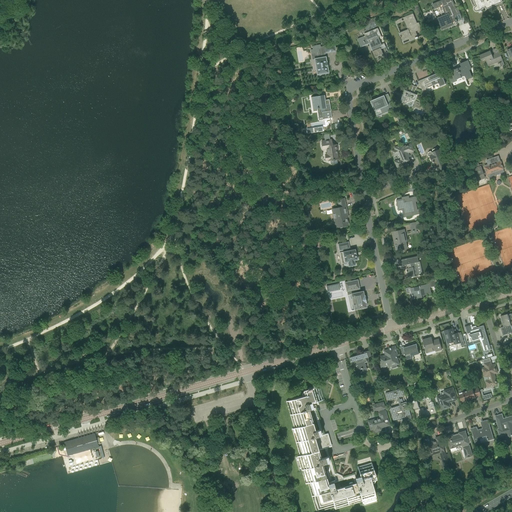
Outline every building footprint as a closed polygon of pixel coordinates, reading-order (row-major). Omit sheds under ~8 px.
[(441,0),(440,1),(432,4),(434,9),(442,5),(446,15),(438,18),(442,28),(452,24),(452,23),(456,21),(456,22),(457,22),(454,14),(459,12),(460,12),(458,7),(456,8),(452,0),(441,0)] [(478,12),(478,11),(479,13),(482,12),(481,10),(483,9),(490,6),(491,8),(503,3),(501,0),(475,0),(478,5),(475,6),(474,7),(474,8),(473,8),(473,9),(474,10),(474,11),(475,11),(475,12),(476,12),(477,12),(478,12)] [(401,32),(399,33),(402,40),(409,37),(410,41),(416,39),(418,38),(416,33),(415,34),(414,32),(421,29),(419,22),(417,23),(413,13),(404,17),(403,17),(405,21),(405,23),(408,29),(401,32)] [(373,52),(375,57),(383,54),(381,48),(386,46),(388,52),(384,42),(384,43),(381,44),(378,37),(381,36),(382,37),(378,28),(364,34),(365,36),(358,39),(361,47),(369,43),(373,52)] [(320,45),(312,47),(313,51),(318,50),(319,54),(316,54),(315,54),(316,59),(314,59),(314,60),(317,75),(318,75),(319,75),(320,75),(321,75),(322,74),(328,73),(327,68),(328,68),(327,66),(326,64),(327,64),(327,62),(326,62),(325,57),(324,53),(325,53),(335,52),(334,45),(324,47),(324,48),(321,49),(320,47),(320,45)] [(492,56),(491,53),(490,51),(479,56),(481,61),(485,59),(488,67),(503,60),(499,53),(492,56)] [(451,71),(453,76),(455,80),(462,77),(465,76),(467,80),(472,77),(469,70),(471,69),(468,61),(460,64),(461,67),(458,69),(458,68),(451,71)] [(418,81),(424,94),(424,93),(434,89),(433,86),(438,83),(438,84),(439,84),(439,85),(440,87),(444,85),(446,84),(443,78),(444,78),(442,75),(442,76),(440,72),(418,81)] [(400,102),(405,104),(412,107),(417,95),(413,94),(414,92),(414,93),(416,87),(414,86),(413,85),(413,86),(410,85),(408,92),(405,90),(403,95),(402,95),(401,97),(402,98),(400,102)] [(332,118),(331,118),(330,112),(331,111),(330,104),(329,104),(328,101),(327,101),(327,100),(325,101),(324,96),(311,98),(313,110),(317,109),(318,110),(319,110),(318,108),(322,108),(322,112),(323,119),(332,118)] [(384,96),(370,101),(375,111),(380,109),(380,110),(381,110),(383,114),(386,113),(387,113),(394,110),(391,103),(388,104),(384,96)] [(326,141),(322,142),(323,149),(327,148),(328,156),(329,156),(329,159),(328,159),(328,161),(330,161),(330,164),(337,163),(337,160),(338,159),(336,150),(336,149),(336,147),(335,145),(332,146),(331,140),(326,141)] [(400,148),(399,145),(395,147),(396,150),(393,151),(394,155),(397,154),(400,160),(395,162),(398,168),(407,164),(406,162),(409,161),(408,157),(409,157),(408,154),(414,151),(411,144),(405,147),(405,146),(400,148)] [(428,152),(427,154),(428,156),(430,157),(431,158),(430,158),(432,161),(432,162),(433,162),(433,163),(434,163),(435,166),(436,166),(439,171),(443,169),(447,167),(440,149),(438,150),(433,152),(432,152),(430,151),(428,152)] [(498,156),(493,158),(486,160),(488,165),(484,166),(485,168),(487,173),(483,174),(481,167),(471,171),(475,181),(478,180),(477,178),(487,174),(488,177),(504,172),(503,169),(500,162),(498,156)] [(379,186),(382,190),(389,186),(387,182),(379,186)] [(402,199),(397,200),(397,201),(399,209),(404,208),(405,216),(403,216),(404,218),(413,216),(412,214),(416,214),(416,215),(419,214),(418,209),(417,210),(415,198),(409,199),(408,196),(404,197),(404,199),(403,199),(402,199)] [(335,213),(333,214),(334,220),(336,219),(338,228),(343,227),(348,225),(346,216),(347,215),(344,199),(339,200),(337,200),(339,208),(334,209),(335,213)] [(417,222),(410,224),(412,231),(418,230),(417,222)] [(404,230),(398,231),(393,232),(395,240),(394,240),(396,250),(403,248),(403,250),(407,249),(405,242),(406,242),(404,230)] [(348,242),(337,244),(339,251),(342,250),(343,252),(342,252),(344,263),(347,262),(348,267),(355,266),(354,261),(357,260),(355,249),(350,250),(350,249),(348,242)] [(407,265),(407,266),(409,266),(409,268),(406,269),(407,275),(412,274),(413,276),(412,277),(418,276),(416,263),(419,262),(417,257),(401,260),(402,266),(407,265)] [(356,291),(356,290),(359,289),(357,280),(354,281),(347,282),(345,283),(347,295),(351,294),(353,303),(353,306),(354,310),(366,307),(365,303),(366,303),(364,296),(363,292),(356,293),(356,291)] [(412,287),(410,288),(411,293),(412,292),(413,295),(412,295),(412,297),(413,297),(414,299),(422,298),(421,295),(423,294),(423,295),(424,295),(431,294),(431,293),(430,294),(430,292),(429,284),(420,286),(419,286),(419,287),(412,288),(412,287)] [(511,313),(511,314),(508,315),(509,315),(508,315),(508,314),(500,316),(503,327),(502,327),(502,328),(503,328),(503,330),(501,331),(503,336),(511,332),(511,329),(509,320),(511,319),(511,313)] [(472,325),(465,327),(466,332),(469,341),(467,341),(468,345),(473,343),(473,342),(476,341),(477,341),(477,340),(480,339),(480,340),(481,340),(483,346),(483,347),(482,348),(484,351),(491,349),(484,326),(477,328),(473,329),(472,327),(472,325)] [(452,329),(442,332),(444,332),(448,346),(455,345),(460,343),(461,346),(464,345),(461,333),(458,333),(454,334),(452,326),(451,327),(452,329)] [(429,338),(422,340),(425,347),(424,347),(425,352),(426,353),(426,354),(431,353),(431,352),(435,351),(435,352),(442,350),(440,344),(439,339),(432,341),(432,339),(431,337),(429,338)] [(468,345),(468,346),(481,342),(482,348),(483,347),(483,346),(481,340),(480,340),(480,339),(477,340),(477,341),(476,341),(473,342),(473,343),(468,345)] [(402,355),(405,354),(407,360),(414,358),(413,355),(419,354),(416,344),(410,346),(410,345),(409,345),(400,348),(402,355)] [(382,361),(380,362),(381,367),(386,366),(388,365),(389,367),(391,366),(392,369),(397,367),(396,365),(399,364),(397,357),(398,356),(397,353),(396,351),(395,346),(388,348),(389,349),(384,351),(385,354),(386,355),(380,357),(382,361)] [(372,356),(371,355),(370,350),(364,352),(364,353),(350,358),(351,362),(354,361),(356,366),(358,366),(359,369),(361,369),(362,369),(367,368),(366,366),(367,366),(366,364),(365,364),(365,363),(367,362),(366,358),(369,357),(372,356)] [(494,374),(495,373),(494,371),(497,371),(495,365),(492,366),(490,362),(484,364),(485,368),(482,368),(484,377),(488,376),(489,380),(485,381),(487,388),(491,387),(492,387),(492,388),(493,387),(494,387),(494,386),(494,385),(497,385),(494,374)] [(302,397),(287,401),(287,402),(295,428),(293,429),(301,456),(300,456),(298,456),(298,457),(299,457),(302,470),(306,484),(308,483),(309,483),(311,492),(312,496),(312,497),(313,497),(317,511),(334,506),(334,507),(335,509),(335,508),(348,504),(348,505),(349,504),(362,500),(362,502),(362,503),(363,503),(371,500),(376,499),(375,493),(374,492),(372,483),(374,483),(374,482),(376,480),(375,476),(376,474),(374,474),(372,463),(371,464),(358,467),(357,468),(359,474),(360,477),(356,478),(354,474),(343,478),(342,476),(337,473),(335,474),(331,462),(327,448),(326,444),(325,444),(324,438),(323,435),(323,434),(315,408),(313,408),(312,405),(312,404),(318,402),(323,400),(319,386),(309,389),(308,388),(307,390),(303,391),(305,396),(302,397)] [(404,416),(405,419),(406,418),(407,421),(412,419),(409,410),(407,402),(401,404),(399,397),(405,395),(403,388),(386,393),(388,400),(397,397),(400,406),(390,409),(392,415),(393,414),(394,418),(399,417),(400,420),(402,419),(402,418),(402,417),(404,416)] [(459,396),(461,401),(465,400),(465,401),(470,400),(471,400),(472,399),(473,400),(472,399),(476,398),(475,397),(481,395),(478,388),(473,390),(473,389),(470,390),(470,389),(469,389),(469,388),(468,388),(467,389),(467,390),(467,391),(462,393),(463,394),(459,396)] [(440,406),(441,410),(449,407),(448,403),(456,400),(452,389),(444,391),(445,395),(441,396),(441,395),(437,397),(437,398),(438,401),(439,401),(439,403),(438,403),(439,406),(440,406)] [(412,402),(412,404),(414,409),(419,407),(417,402),(425,400),(428,409),(424,410),(423,408),(420,409),(421,416),(424,415),(425,416),(427,415),(429,414),(431,413),(433,413),(433,412),(432,412),(433,412),(433,411),(433,410),(434,410),(434,408),(433,406),(433,404),(433,402),(432,402),(430,397),(429,397),(429,396),(428,396),(427,393),(412,397),(413,401),(412,401),(412,402)] [(373,420),(368,421),(370,428),(371,431),(375,430),(375,432),(379,431),(383,430),(382,428),(390,425),(389,421),(383,402),(375,405),(374,403),(372,404),(374,412),(378,411),(380,418),(377,419),(377,420),(373,421),(373,420)] [(496,416),(496,417),(499,429),(498,430),(498,432),(499,432),(499,433),(499,435),(500,435),(501,436),(503,435),(503,434),(504,434),(508,433),(509,437),(510,436),(510,437),(511,436),(511,437),(511,436),(511,425),(511,423),(511,416),(505,419),(505,420),(503,420),(501,415),(496,416)] [(477,428),(471,430),(472,434),(475,445),(481,443),(480,438),(486,436),(488,441),(494,439),(488,421),(482,423),(484,428),(478,430),(477,428)] [(469,444),(467,437),(465,431),(459,433),(459,435),(453,437),(453,436),(452,436),(451,435),(448,436),(447,438),(446,438),(450,449),(456,447),(456,446),(462,444),(462,446),(463,445),(463,447),(466,458),(468,457),(471,456),(473,456),(469,445),(468,446),(468,444),(469,444)] [(95,434),(64,442),(67,456),(95,448),(94,444),(97,443),(95,434)] [(427,443),(426,444),(426,445),(426,446),(427,447),(428,449),(426,449),(428,454),(428,456),(432,455),(432,453),(432,452),(434,452),(435,454),(439,453),(444,469),(445,469),(446,469),(452,468),(447,454),(445,454),(445,452),(443,448),(445,448),(443,441),(441,436),(436,438),(437,442),(433,443),(432,441),(429,442),(428,442),(427,443)] [(93,449),(94,451),(95,458),(103,458),(102,448),(93,449)]
